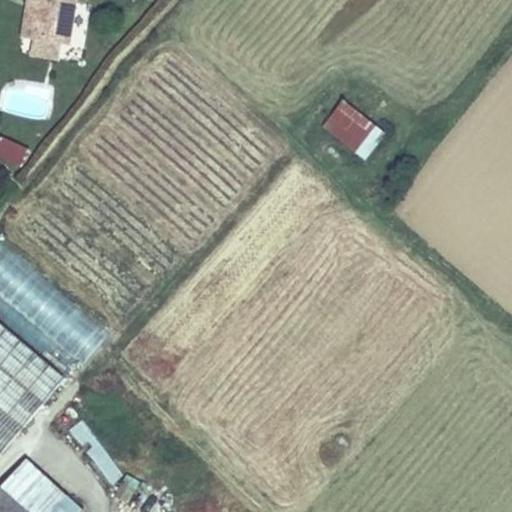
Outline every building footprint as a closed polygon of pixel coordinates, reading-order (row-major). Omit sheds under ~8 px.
[(25,0),(22,22),(17,58),(54,64),(64,0),(25,0)] [(22,22),(13,21),(8,57),(17,58),(22,22)] [(367,162),(386,131),(338,101),(318,132),(367,162)] [(0,160),(23,169),(30,151),(1,139),(0,140),(0,160)] [(0,297),(84,365),(111,333),(0,243),(0,297)] [(0,413),(2,415),(43,366),(0,329),(0,413)] [(43,366),(2,415),(20,430),(61,382),(43,366)] [(2,415),(0,417),(0,453),(20,430),(2,415)] [(0,494),(20,511),(70,511),(72,510),(74,507),(20,461),(0,484),(0,494)] [(20,511),(0,494),(0,511),(20,511)]
